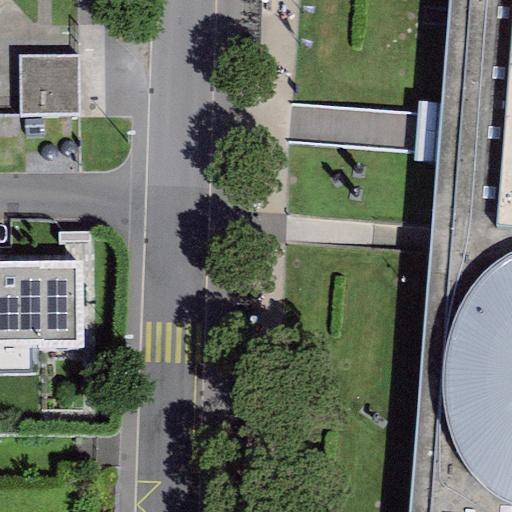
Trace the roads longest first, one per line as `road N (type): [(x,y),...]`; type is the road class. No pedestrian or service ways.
road 1 (residential): [(177,192),(164,511)]
road 2 (residential): [(180,0),(177,192)]
road 3 (residential): [(0,193),(177,192)]
